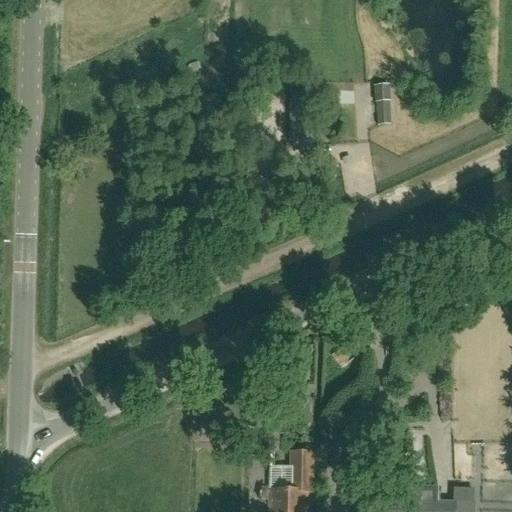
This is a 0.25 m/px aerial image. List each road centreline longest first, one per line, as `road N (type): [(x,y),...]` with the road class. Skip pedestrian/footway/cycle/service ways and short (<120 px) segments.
road 1 (unclassified): [(19,434),(69,423),(511,220)]
road 2 (unclassified): [(19,434),(33,0)]
